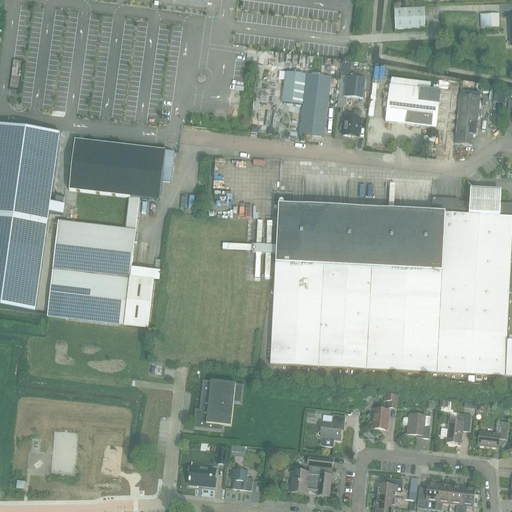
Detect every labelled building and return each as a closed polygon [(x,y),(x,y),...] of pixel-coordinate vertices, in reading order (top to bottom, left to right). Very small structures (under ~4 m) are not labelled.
[(425,29),(424,9),(395,10),(395,31),(425,29)] [(500,14),(481,15),(481,28),(500,27),(500,14)] [(300,135),(324,138),(331,78),(286,73),(282,103),(303,106),(300,135)] [(363,100),(366,80),(341,77),(338,108),(344,109),(347,106),(347,98),(363,100)] [(437,129),(442,92),(431,91),(390,85),(385,122),(437,129)] [(271,95),(271,107),(280,106),(279,95),(271,95)] [(454,145),(471,147),(472,136),(476,137),(480,99),(461,97),(454,145)] [(283,113),(283,130),(291,130),(292,113),(283,113)] [(346,118),(343,136),(359,138),(362,114),(357,113),(357,120),(346,118)] [(0,125),(0,308),(36,314),(49,214),(64,216),(65,205),(51,203),(60,139),(61,134),(0,125)] [(154,282),(151,281),(131,279),(136,231),(140,200),(160,202),(162,182),(171,183),(175,153),(166,152),(166,151),(75,141),(70,192),(129,199),(126,230),(59,222),(48,318),(149,330),(154,282)] [(226,163),(225,175),(247,176),(247,164),(226,163)] [(225,191),(251,192),(251,181),(225,180),(225,191)] [(511,205),(502,205),(502,204),(501,204),(501,194),(471,192),(470,204),(469,204),(461,203),(458,201),(436,199),(436,202),(432,201),(432,214),(280,208),(278,266),(273,366),(504,377),(511,377),(511,205)] [(195,410),(194,420),(193,430),(195,430),(224,433),(225,427),(231,427),(234,404),(242,405),(244,386),(236,385),(211,382),(203,381),(200,410),(199,410),(195,410)] [(385,400),(389,400),(388,409),(397,410),(398,396),(385,395),(385,400)] [(375,410),(372,430),(387,431),(390,412),(375,410)] [(403,420),(403,424),(404,426),(408,426),(407,435),(423,437),(423,439),(430,440),(431,428),(430,427),(431,418),(426,417),(417,416),(414,413),(411,416),(409,415),(409,419),(405,419),(403,420)] [(449,422),(448,430),(442,430),(441,435),(440,436),(440,437),(441,437),(441,438),(447,438),(446,443),(461,445),(463,432),(470,433),(472,417),(459,415),(458,423),(449,422)] [(333,448),(334,441),(340,442),(342,426),(345,427),(346,418),(333,416),(332,424),(322,423),(321,432),(318,435),(321,438),(321,440),(323,440),(323,447),(333,448)] [(501,423),(500,435),(480,433),(478,447),(499,449),(500,440),(508,441),(510,424),(501,423)] [(219,449),(218,464),(226,465),(227,450),(219,449)] [(318,496),(329,497),(331,477),(330,477),(331,469),(332,469),(321,468),(322,460),(309,459),(309,467),(313,467),(312,475),(294,473),(292,493),(307,495),(307,491),(318,492),(318,496)] [(190,480),(189,486),(214,488),(215,477),(213,477),(214,470),(191,468),(191,472),(190,477),(190,480)] [(234,470),(233,478),(235,479),(233,490),(252,493),(254,480),(248,479),(248,472),(234,470)] [(28,485),(35,486),(36,477),(28,477),(28,485)] [(379,485),(378,497),(395,499),(396,493),(402,494),(403,482),(388,480),(387,486),(379,485)] [(425,510),(437,511),(440,486),(428,484),(428,489),(420,489),(418,507),(425,508),(425,510)] [(440,486),(437,511),(440,511),(442,511),(443,504),(450,505),(452,487),(440,486)] [(452,487),(450,505),(457,506),(456,511),(461,511),(464,489),(452,487)] [(464,489),(461,511),(466,511),(467,507),(478,508),(479,496),(475,496),(476,490),(464,489)] [(395,499),(378,497),(377,508),(394,510),(395,499)]
